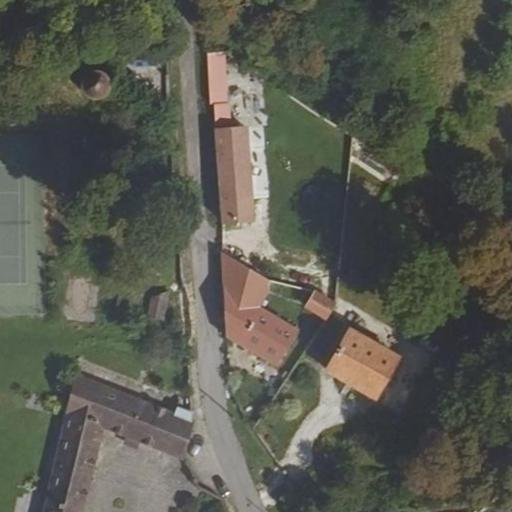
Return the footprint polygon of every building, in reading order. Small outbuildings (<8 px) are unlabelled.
[(225,52),(207,53),(208,102),(227,102),(225,52)] [(79,100),(82,104),(86,106),(91,107),(96,105),(100,103),(103,99),(104,95),(104,91),(103,87),(100,83),(97,81),(93,79),(89,79),(85,80),(81,83),(78,87),(77,91),(77,96),(79,100)] [(230,103),(212,105),(215,127),(232,125),(230,103)] [(221,228),(249,226),(242,135),(214,135),(220,228),(221,228)] [(263,286),(245,275),(217,262),(224,343),(275,373),(284,356),(295,338),(256,315),(262,305),(263,286)] [(325,323),(334,311),(312,297),(303,309),(325,323)] [(147,324),(159,327),(168,300),(152,305),(147,324)] [(397,369),(344,336),(324,381),(375,408),(397,369)] [(75,511),(93,438),(174,464),(183,430),(71,389),(61,385),(34,511),(75,511)]
